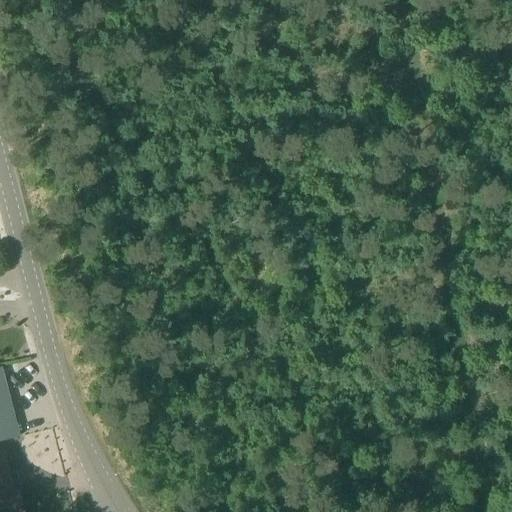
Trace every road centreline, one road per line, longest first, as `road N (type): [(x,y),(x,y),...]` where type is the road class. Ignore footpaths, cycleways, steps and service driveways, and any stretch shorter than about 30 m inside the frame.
road 1 (track): [(487,511),(406,0)]
road 2 (unclassified): [(116,511),(67,415),(0,167)]
